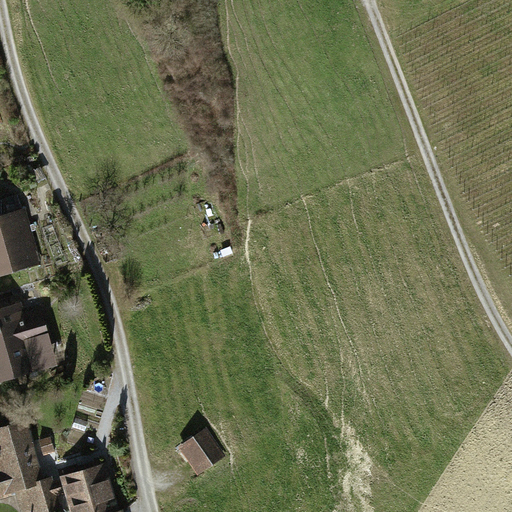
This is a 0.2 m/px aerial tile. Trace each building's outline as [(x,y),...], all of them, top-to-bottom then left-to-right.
[(24,212),(0,218),(0,277),(40,266),(24,212)] [(23,305),(0,311),(0,387),(43,375),(32,338),(47,334),(40,310),(25,314),(23,305)] [(204,430),(185,443),(202,467),(220,454),(204,430)] [(0,433),(0,502),(20,496),(24,511),(52,511),(60,509),(52,484),(43,487),(25,431),(7,437),(0,433)] [(119,511),(106,468),(62,481),(71,511),(125,511),(125,509),(119,511)]
